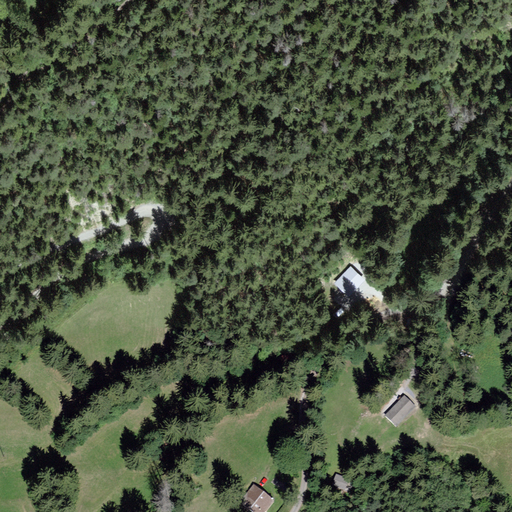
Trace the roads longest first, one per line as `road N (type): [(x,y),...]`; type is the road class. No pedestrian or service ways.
road 1 (residential): [(0,276),(136,213),(160,219),(154,233),(45,283),(0,348)]
road 2 (track): [(511,187),(456,278),(438,295),(386,312)]
